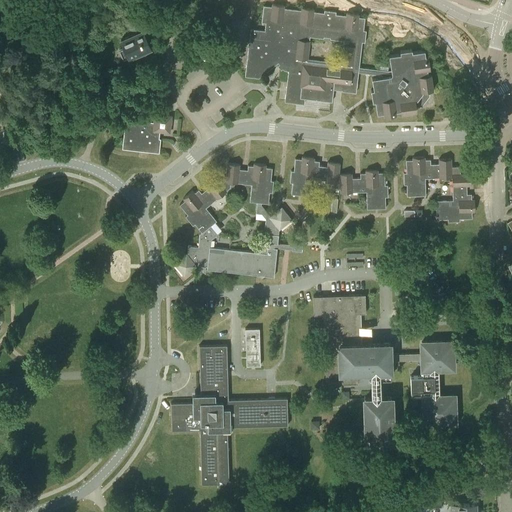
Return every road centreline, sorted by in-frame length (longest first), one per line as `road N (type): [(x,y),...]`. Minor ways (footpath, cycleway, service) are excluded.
road 1 (residential): [(506,507),(498,133)]
road 2 (unclassified): [(214,143),(256,127),(366,137),(498,133)]
road 3 (residential): [(239,30),(188,20),(171,35),(167,82),(214,143)]
road 4 (residential): [(37,511),(74,496),(114,460),(137,425),(153,375)]
road 5 (residential): [(153,375),(153,250),(134,202)]
road 6 (unclassified): [(83,165),(105,109),(154,47),(138,15)]
road 7 (secondary): [(493,64),(421,21),(343,0)]
road 8 (residential): [(0,384),(153,375)]
